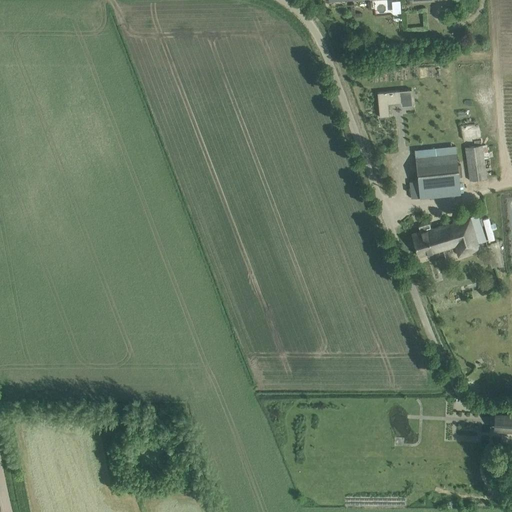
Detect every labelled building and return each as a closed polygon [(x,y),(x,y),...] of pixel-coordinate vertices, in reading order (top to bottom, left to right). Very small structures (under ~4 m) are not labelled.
[(411,89),(377,92),(380,117),(390,116),(388,103),(412,101),(411,89)] [(465,147),(470,180),(487,178),(484,157),(489,156),(487,144),(482,145),(482,144),(465,147)] [(456,153),(425,157),(415,158),(418,180),(410,181),(411,198),(461,193),(459,177),(462,176),(460,164),(458,164),(456,153)] [(488,246),(479,215),(456,222),(431,229),(429,223),(419,226),(420,231),(412,234),(419,256),(439,250),(455,245),(459,256),(488,246)] [(511,414),(502,414),(501,430),(511,430),(511,414)]
